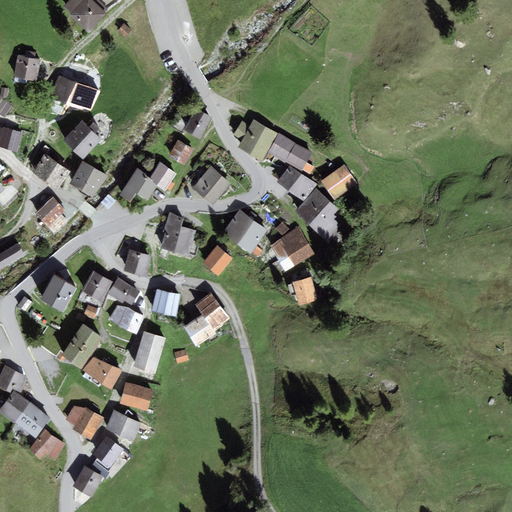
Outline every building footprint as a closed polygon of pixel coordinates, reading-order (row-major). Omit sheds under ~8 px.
[(92,33),(111,13),(96,0),(74,0),(66,10),(92,33)] [(44,61),(22,57),(18,78),(40,83),(44,61)] [(99,94),(67,80),(63,89),(59,100),(85,111),(86,108),(92,110),(99,94)] [(203,140),(214,120),(197,110),(186,131),(203,140)] [(105,142),(84,121),(66,140),(87,161),(105,142)] [(280,135),(256,122),(242,148),(266,161),(270,153),(280,135)] [(0,147),(21,153),(26,134),(7,129),(6,131),(0,129),(0,147)] [(314,154),(280,135),(270,153),(312,176),(317,168),(309,163),(314,154)] [(196,151),(180,141),(171,156),(187,166),(196,151)] [(73,173),(50,158),(38,177),(61,192),(73,173)] [(107,176),(85,163),(73,184),(95,197),(107,176)] [(152,180),(162,187),(168,192),(180,176),(163,164),(152,180)] [(307,202),(319,185),(292,166),(280,183),(307,202)] [(359,185),(346,167),(324,183),(337,201),(359,185)] [(233,185),(213,168),(195,189),(215,206),(233,185)] [(152,180),(139,171),(122,196),(133,204),(140,194),(151,202),(162,187),(152,180)] [(0,198),(9,190),(0,180),(0,205),(3,202),(0,199),(0,198)] [(341,210),(319,190),(298,212),(331,243),(344,229),(335,220),(338,217),(336,216),(341,210)] [(66,211),(52,197),(35,212),(49,227),(66,211)] [(117,203),(110,197),(103,205),(110,211),(117,203)] [(270,231),(242,210),(226,232),(260,257),(264,251),(258,247),(270,231)] [(191,255),(198,231),(183,227),(186,219),(170,214),(166,229),(169,230),(164,246),(191,255)] [(291,230),(284,223),(277,231),(284,238),(291,230)] [(316,254),(300,229),(272,246),(288,271),(316,254)] [(21,245),(0,256),(0,271),(27,257),(21,245)] [(236,259),(219,246),(206,263),(222,275),(236,259)] [(155,256),(133,250),(127,270),(149,277),(155,256)] [(116,282),(95,271),(84,291),(104,302),(116,282)] [(79,286),(57,275),(45,298),(66,309),(79,286)] [(313,278),(296,282),(302,305),(319,301),(313,278)] [(140,297),(119,284),(112,293),(133,307),(140,297)] [(183,295),(159,290),(154,310),(179,316),(183,295)] [(233,319),(213,292),(198,303),(207,314),(218,330),(233,319)] [(34,303),(27,298),(19,308),(26,314),(34,303)] [(87,310),(96,313),(98,306),(89,304),(87,310)] [(135,333),(143,316),(127,307),(117,305),(109,320),(135,333)] [(218,330),(207,314),(188,326),(199,344),(218,334),(218,330)] [(106,337),(86,323),(65,353),(85,366),(106,337)] [(168,338),(147,332),(136,366),(158,372),(168,338)] [(188,352),(176,354),(179,365),(190,362),(188,352)] [(114,388),(124,370),(96,358),(86,371),(114,388)] [(31,378),(5,367),(0,378),(0,385),(15,392),(22,396),(31,378)] [(156,391),(129,383),(123,403),(151,410),(156,391)] [(2,411),(39,439),(46,429),(53,419),(22,396),(15,392),(2,411)] [(93,439),(105,418),(89,409),(76,408),(69,420),(78,425),(76,429),(93,439)] [(143,425),(117,411),(108,428),(134,442),(143,425)] [(57,460),(68,445),(46,429),(39,439),(31,450),(43,458),(47,454),(57,460)] [(122,449),(108,439),(98,452),(113,462),(122,449)] [(94,497),(105,477),(87,466),(75,486),(94,497)]
